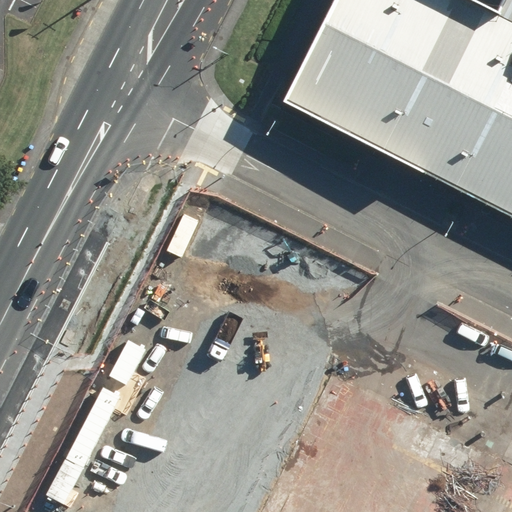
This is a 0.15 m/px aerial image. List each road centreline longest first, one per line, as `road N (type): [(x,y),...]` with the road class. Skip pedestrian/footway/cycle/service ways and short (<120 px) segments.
road 1 (unclassified): [(511,289),(124,94)]
road 2 (secondary): [(124,94),(0,324)]
